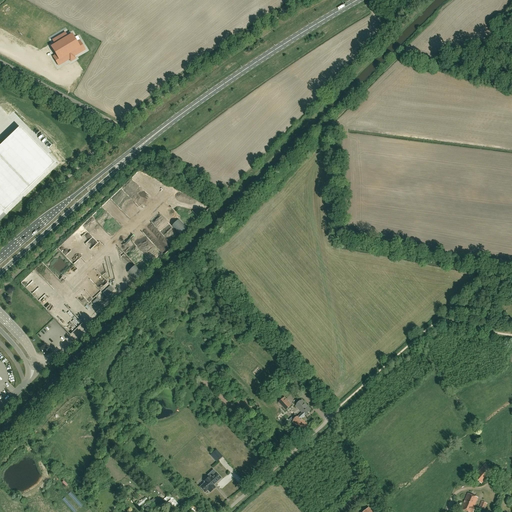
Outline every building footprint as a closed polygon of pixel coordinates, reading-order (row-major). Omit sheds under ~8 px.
[(53,57),(58,66),(69,59),(70,58),(72,56),(73,57),(74,56),(85,50),(80,41),(77,43),(72,34),(68,37),(55,44),(51,47),(56,55),(53,57)] [(19,127),(0,145),(0,212),(2,210),(4,213),(5,212),(4,211),(54,163),(19,127)] [(110,286),(103,293),(107,297),(114,290),(110,286)] [(96,307),(101,302),(97,298),(92,302),(96,307)] [(290,379),(295,374),(290,369),(285,373),(290,379)] [(285,398),(284,399),(282,397),(278,401),(279,402),(279,403),(285,411),(291,405),(285,398)] [(310,410),(302,400),(296,406),(302,413),(292,422),(297,427),(293,429),(298,434),(301,431),(308,426),(301,418),(310,410)] [(216,462),(218,460),(222,456),(216,450),(210,455),(216,462)] [(485,478),(492,470),(485,464),(478,472),(479,472),(475,477),(482,484),(486,478),(485,478)] [(221,478),(216,473),(213,470),(207,475),(209,477),(204,481),(205,482),(200,487),(205,492),(208,490),(210,492),(215,488),(213,485),(221,478)] [(474,507),(478,498),(467,493),(461,509),(467,511),(473,511),(475,507),(474,507)] [(171,496),(165,501),(172,510),(178,504),(171,496)] [(488,504),(482,501),(479,507),(486,510),(488,504)]
